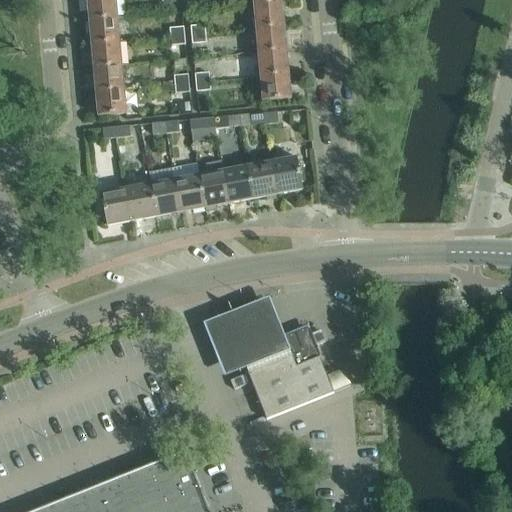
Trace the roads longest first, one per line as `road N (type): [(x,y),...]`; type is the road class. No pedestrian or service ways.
road 1 (residential): [(348,257),(325,0)]
road 2 (residential): [(261,511),(176,283)]
road 3 (residential): [(0,160),(65,137),(52,0)]
road 4 (residential): [(511,74),(476,253)]
road 5 (tertiary): [(176,283),(239,267),(348,257)]
road 6 (tertiary): [(49,328),(176,283)]
road 7 (residential): [(49,328),(0,208)]
road 8 (tertiary): [(348,257),(476,253)]
